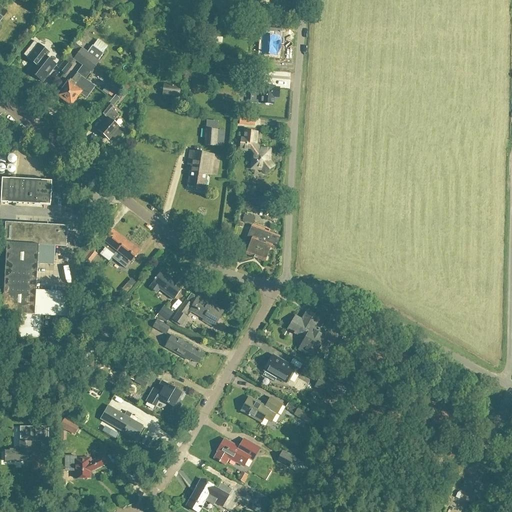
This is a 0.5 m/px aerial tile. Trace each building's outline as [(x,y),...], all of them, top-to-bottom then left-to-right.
[(237,2),(213,1),(212,12),(236,14),(237,2)] [(256,22),(242,20),(238,20),(237,27),(242,27),(255,29),(256,22)] [(270,36),(270,30),(262,30),(262,36),(263,37),(261,54),(276,55),(277,43),(280,43),(281,37),(270,36)] [(26,58),(34,64),(28,70),(43,82),(56,65),(47,58),(46,57),(50,53),(38,44),(34,41),(23,55),(27,57),(26,58)] [(59,96),(64,100),(63,102),(69,106),(70,104),(71,105),(80,93),(87,98),(95,87),(86,79),(91,72),(99,62),(98,60),(87,52),(82,49),(75,43),(67,54),(76,61),(83,65),(71,80),(70,80),(59,96)] [(72,66),(65,60),(58,69),(65,75),(72,66)] [(227,70),(227,79),(244,80),(245,71),(227,70)] [(164,85),(163,95),(179,97),(181,86),(164,85)] [(274,88),(274,87),(263,86),(263,90),(252,89),(251,103),(262,104),(273,105),(274,97),(279,98),(279,89),(274,88)] [(119,115),(111,109),(120,98),(116,95),(107,106),(101,112),(109,119),(99,131),(109,139),(112,136),(116,140),(123,132),(118,128),(119,127),(113,122),(119,115)] [(240,117),(240,125),(256,125),(256,117),(240,117)] [(224,147),(226,131),(205,129),(204,146),(224,147)] [(241,139),(241,144),(240,150),(253,152),(251,169),(262,170),(265,174),(274,167),(269,160),(270,150),(260,149),(256,143),(257,133),(246,131),(245,139),(241,139)] [(8,152),(14,146),(6,140),(1,146),(8,152)] [(191,165),(188,186),(205,189),(207,175),(211,175),(214,155),(190,151),(188,165),(191,165)] [(51,182),(2,179),(1,203),(50,205),(51,182)] [(243,201),(242,209),(257,212),(259,205),(243,201)] [(244,215),(242,222),(254,224),(255,218),(244,215)] [(4,243),(6,243),(2,313),(11,314),(20,314),(19,326),(18,338),(42,339),(43,327),(43,316),(67,317),(68,292),(36,290),(37,264),(39,245),(55,246),(66,247),(67,226),(6,223),(4,243)] [(245,243),(250,245),(246,254),(265,261),(272,244),(276,246),(279,238),(251,227),(245,243)] [(112,258),(126,241),(113,231),(105,241),(101,245),(114,255),(112,258)] [(139,251),(126,241),(112,258),(126,268),(131,262),(139,251)] [(39,245),(37,264),(53,265),(55,246),(39,245)] [(84,259),(90,264),(97,254),(91,249),(84,259)] [(76,256),(57,272),(64,279),(82,263),(76,256)] [(156,293),(159,289),(173,299),(184,285),(174,277),(173,279),(162,271),(152,283),(149,288),(156,293)] [(187,301),(173,320),(181,326),(192,311),(204,318),(203,320),(214,327),(223,312),(209,303),(210,302),(199,296),(193,305),(187,301)] [(154,318),(166,322),(173,313),(163,305),(154,318)] [(296,334),(304,339),(298,350),(313,359),(327,334),(316,327),(320,319),(306,311),(301,319),(295,316),(288,329),(294,333),(293,334),(295,335),(296,334)] [(157,319),(153,327),(166,334),(170,326),(165,323),(157,319)] [(101,342),(104,344),(108,338),(99,330),(89,340),(97,347),(101,342)] [(204,354),(172,335),(165,347),(190,361),(191,359),(198,363),(204,354)] [(345,361),(350,354),(337,347),(333,354),(345,361)] [(295,368),(273,355),(264,370),(286,383),(295,368)] [(329,380),(306,367),(301,374),(317,383),(314,388),(327,395),(335,384),(329,380)] [(327,375),(335,381),(340,371),(334,367),(333,369),(331,368),(327,375)] [(129,378),(135,381),(135,382),(145,387),(149,380),(138,375),(132,372),(129,378)] [(159,398),(173,407),(181,393),(161,381),(156,390),(153,388),(147,398),(156,403),(159,398)] [(270,398),(265,407),(249,397),(241,411),(261,423),(264,418),(271,422),(276,413),(277,414),(282,405),(270,398)] [(108,406),(101,419),(135,440),(143,426),(130,419),(132,414),(127,411),(124,415),(108,406)] [(312,425),(316,418),(297,408),(294,415),(312,425)] [(60,427),(64,429),(75,435),(79,426),(69,421),(65,418),(60,427)] [(9,451),(5,451),(5,462),(32,461),(32,451),(31,451),(31,442),(41,441),(49,441),(49,426),(25,426),(25,427),(28,427),(28,442),(20,442),(20,447),(15,447),(15,449),(10,449),(9,451)] [(218,452),(214,458),(225,465),(229,458),(244,467),(256,446),(244,439),(240,446),(236,444),(235,445),(224,439),(217,452),(218,452)] [(276,462),(289,468),(295,457),(282,450),(276,462)] [(103,457),(92,462),(90,459),(74,459),(74,463),(75,463),(75,478),(90,478),(90,471),(106,464),(103,457)] [(238,479),(244,483),(249,476),(242,472),(238,479)] [(186,506),(196,511),(198,511),(205,501),(213,505),(215,502),(223,507),(229,496),(213,487),(214,486),(201,479),(186,506)] [(250,480),(246,487),(252,491),(256,485),(250,480)]
